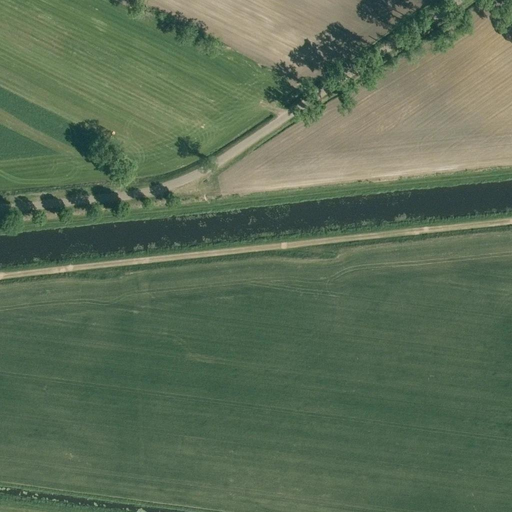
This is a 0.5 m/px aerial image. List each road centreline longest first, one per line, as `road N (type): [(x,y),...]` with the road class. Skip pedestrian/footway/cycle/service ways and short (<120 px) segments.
road 1 (unclassified): [(0,210),(152,192),(194,178),(461,0)]
road 2 (track): [(511,219),(0,277)]
